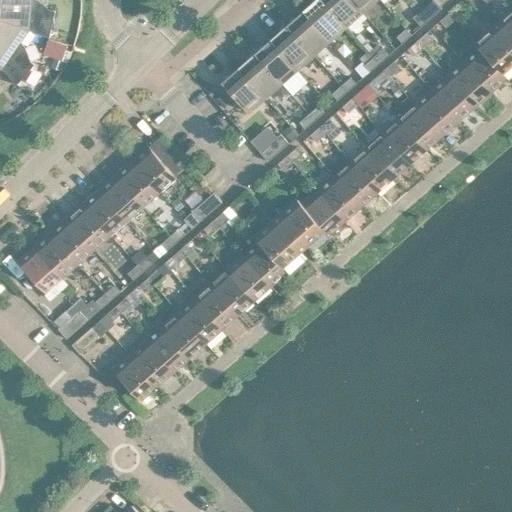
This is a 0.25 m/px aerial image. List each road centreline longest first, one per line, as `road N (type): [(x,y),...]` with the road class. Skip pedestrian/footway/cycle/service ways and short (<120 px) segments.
road 1 (unclassified): [(0,183),(134,46)]
road 2 (residential): [(122,437),(0,313)]
road 3 (residential): [(241,170),(156,68)]
